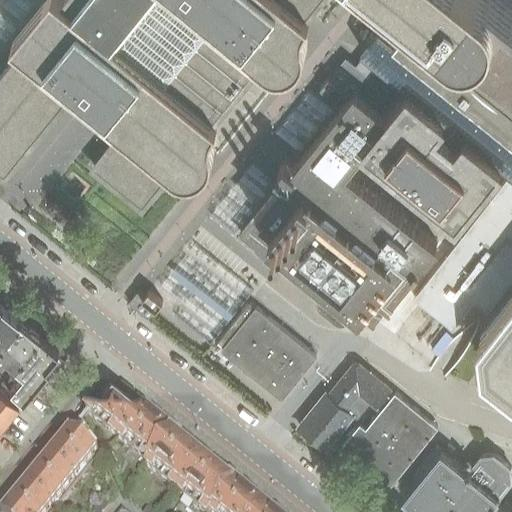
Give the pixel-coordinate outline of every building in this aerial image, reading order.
[(43,0),(13,37),(24,46),(0,75),(0,158),(9,166),(74,86),(83,93),(81,96),(81,100),(82,104),(85,107),(89,108),(93,108),(97,107),(125,127),(93,166),(142,206),(174,168),(181,171),(185,172),(190,173),(194,172),(198,171),(202,169),(208,164),(211,160),(213,157),(214,148),(214,143),(212,138),(213,132),(214,127),(218,120),(215,117),(268,51),(273,54),(280,56),(286,56),(294,54),(300,50),(303,47),(305,45),(307,42),(308,35),(308,29),(307,23),(307,16),(308,12),(311,6),(309,0),(423,0),(425,1),(425,0),(43,0)] [(511,0),(425,0),(425,1),(395,39),(385,50),(375,61),(367,73),(345,56),(320,87),(327,93),(333,85),(350,99),(313,143),(345,169),(364,144),(459,220),(505,162),(511,167),(511,295),(480,337),(484,368),(511,389),(511,0)] [(313,143),(305,154),(294,167),(285,160),(278,169),(287,176),(240,235),(272,261),(271,262),(272,263),(288,243),(360,302),(356,307),(373,322),(423,262),(437,244),(345,169),(313,143)] [(511,176),(509,174),(416,294),(455,324),(477,295),(490,305),(511,276),(511,176)] [(138,290),(128,302),(147,317),(154,308),(156,309),(162,301),(148,290),(144,295),(138,290)] [(328,296),(327,296),(327,295),(325,295),(323,295),(321,296),(321,297),(319,299),(318,300),(317,302),(317,305),(318,308),(319,310),(321,313),(335,324),(337,326),(338,326),(340,327),(341,327),(342,326),(344,326),(345,327),(346,326),(348,325),(349,324),(350,322),(351,321),(351,320),(351,319),(351,318),(351,317),(351,315),(351,314),(350,313),(349,311),(348,310),(331,296),(330,296),(328,296)] [(281,397),(316,355),(256,306),(255,307),(247,301),(214,343),(215,344),(218,341),(224,345),(221,348),(244,367),(281,397)] [(0,336),(16,316),(0,303),(0,336)] [(12,363),(13,365),(38,334),(16,316),(0,336),(0,362),(8,368),(12,363)] [(55,354),(54,347),(38,334),(13,365),(12,363),(8,368),(9,368),(1,381),(21,398),(55,354)] [(299,426),(325,447),(352,414),(345,409),(354,399),(364,407),(369,401),(377,407),(392,388),(369,370),(367,371),(363,367),(363,368),(355,362),(328,394),(326,392),(299,426)] [(115,440),(140,409),(125,396),(126,394),(116,387),(113,387),(111,389),(108,386),(86,413),(94,419),(95,417),(111,430),(108,434),(115,440)] [(0,423),(17,403),(0,389),(0,423)] [(388,486),(436,427),(394,393),(365,429),(358,424),(340,447),(388,486)] [(156,421),(140,409),(115,440),(123,446),(126,442),(142,455),(139,459),(146,465),(174,433),(158,420),(156,421)] [(69,432),(47,459),(76,482),(98,455),(69,432)] [(167,488),(175,494),(202,461),(183,446),(186,443),(174,433),(146,465),(143,468),(151,474),(155,470),(171,484),(167,488)] [(511,511),(511,506),(507,511),(506,511),(495,502),(497,499),(496,498),(511,479),(510,466),(493,452),(481,453),(467,470),(452,458),(456,453),(445,445),(417,479),(411,474),(404,482),(411,488),(404,496),(424,511),(511,511)] [(102,452),(107,462),(114,459),(109,448),(102,452)] [(47,459),(26,487),(54,510),(76,482),(47,459)] [(114,459),(107,462),(112,473),(119,470),(114,459)] [(212,511),(235,483),(223,473),(220,476),(202,461),(175,494),(182,500),(186,496),(202,508),(199,511),(212,511)] [(263,511),(265,510),(249,497),(251,496),(235,483),(212,511),(263,511)] [(52,511),(54,510),(26,487),(5,511),(52,511)] [(106,510),(114,501),(108,496),(100,505),(106,510)]
